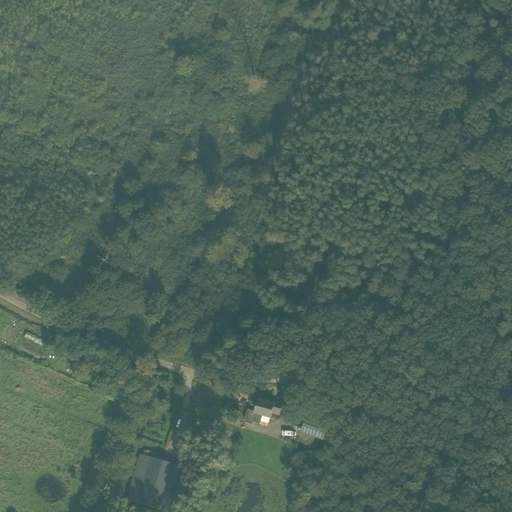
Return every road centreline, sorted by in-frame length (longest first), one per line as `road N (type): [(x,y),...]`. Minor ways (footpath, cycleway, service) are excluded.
road 1 (track): [(435,327),(462,282),(473,112),(507,0)]
road 2 (unclassified): [(286,377),(231,380),(136,361),(0,302)]
road 3 (track): [(390,337),(286,377),(362,413)]
road 4 (track): [(362,413),(442,451),(511,503)]
road 5 (track): [(511,315),(390,337)]
